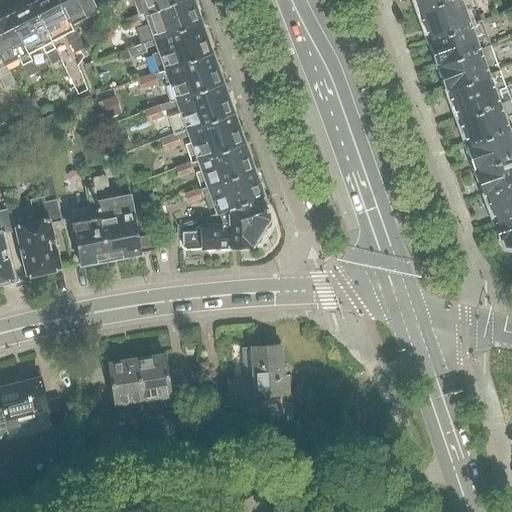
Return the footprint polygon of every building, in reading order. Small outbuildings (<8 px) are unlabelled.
[(37,0),(31,3),(50,40),(63,34),(73,52),(83,47),(71,24),(59,0),(37,0)] [(92,0),(59,0),(71,24),(88,15),(97,32),(98,31),(101,22),(98,9),(92,0)] [(141,0),(146,13),(181,0),(115,0),(117,2),(123,0),(141,0)] [(144,43),(156,39),(200,23),(192,0),(181,0),(146,13),(123,21),(126,29),(140,25),(139,21),(148,18),(151,25),(138,29),(143,43),(128,48),(131,58),(148,52),(144,43)] [(440,0),(419,8),(430,37),(477,21),(473,10),(478,8),(475,0),(440,0)] [(60,59),(50,40),(31,3),(8,15),(27,52),(41,45),(50,64),(60,59)] [(36,71),(27,52),(8,15),(0,19),(0,55),(4,64),(17,58),(27,76),(36,71)] [(430,37),(439,62),(485,46),(482,37),(488,35),(482,19),(477,21),(430,37)] [(156,39),(166,69),(211,53),(200,23),(156,39)] [(439,62),(448,87),(494,70),(491,61),(497,59),(492,44),(485,46),(439,62)] [(177,98),(222,82),(211,53),(166,69),(167,70),(139,80),(143,90),(159,84),(158,81),(169,77),(177,98)] [(14,83),(4,64),(0,55),(0,80),(4,88),(14,83)] [(448,87),(459,117),(505,100),(501,88),(507,86),(500,68),(494,70),(448,87)] [(177,133),(188,129),(233,114),(222,82),(177,98),(178,100),(143,113),(147,123),(163,117),(162,112),(180,106),(181,110),(169,114),(175,133),(160,139),(164,149),(180,143),(177,133)] [(50,98),(55,108),(67,101),(62,92),(50,98)] [(88,97),(75,104),(80,113),(93,107),(88,97)] [(107,119),(121,115),(115,97),(102,101),(107,119)] [(32,98),(17,107),(25,123),(41,114),(32,98)] [(459,117),(468,142),(511,125),(511,118),(511,116),(511,115),(511,100),(511,98),(505,100),(459,117)] [(41,136),(60,126),(55,114),(38,123),(41,136)] [(188,129),(199,159),(244,143),(233,114),(188,129)] [(41,136),(38,123),(28,128),(44,190),(42,191),(43,196),(44,196),(45,201),(57,198),(41,136)] [(511,125),(468,142),(477,166),(511,153),(511,125)] [(201,164),(208,185),(253,169),(244,143),(199,159),(176,167),(179,175),(193,170),(192,167),(201,164)] [(511,153),(477,166),(486,192),(511,181),(511,153)] [(218,211),(225,209),(263,196),(253,169),(208,185),(185,193),(188,201),(203,196),(202,194),(210,191),(218,211)] [(94,177),(95,183),(108,258),(156,250),(153,233),(139,235),(132,193),(106,198),(104,189),(109,188),(107,175),(94,177)] [(511,181),(486,192),(497,220),(511,214),(511,181)] [(108,258),(95,183),(90,184),(92,192),(87,193),(89,206),(93,205),(94,211),(73,215),(81,263),(108,258)] [(160,207),(157,193),(139,197),(143,211),(160,207)] [(31,199),(33,207),(12,212),(15,226),(16,230),(26,275),(59,266),(50,223),(62,220),(57,198),(45,201),(44,196),(43,196),(31,199)] [(225,209),(229,220),(256,245),(271,218),(263,196),(225,209)] [(167,217),(164,206),(152,210),(155,220),(167,217)] [(3,234),(16,230),(15,226),(12,212),(11,209),(0,211),(0,280),(14,277),(3,234)] [(511,214),(497,220),(506,245),(511,246),(511,214)] [(188,247),(256,245),(229,220),(225,221),(222,224),(197,225),(197,219),(181,225),(179,225),(179,231),(183,231),(184,245),(188,247)] [(281,345),(251,347),(253,379),(226,381),(228,407),(256,405),(255,395),(289,393),(287,375),(283,375),(281,345)] [(163,353),(136,358),(142,397),(158,394),(164,406),(176,404),(174,391),(170,392),(163,353)] [(143,403),(142,397),(136,358),(107,362),(114,402),(131,399),(132,404),(143,403)] [(58,396),(46,399),(41,378),(0,388),(0,393),(6,418),(46,408),(50,425),(64,422),(58,396)] [(228,451),(228,449),(226,410),(208,411),(210,452),(228,451)] [(203,455),(197,413),(179,416),(185,457),(203,455)] [(123,474),(117,433),(101,436),(107,477),(123,474)] [(94,464),(84,464),(85,476),(94,476),(94,464)] [(71,473),(57,483),(60,487),(75,477),(71,473)]
